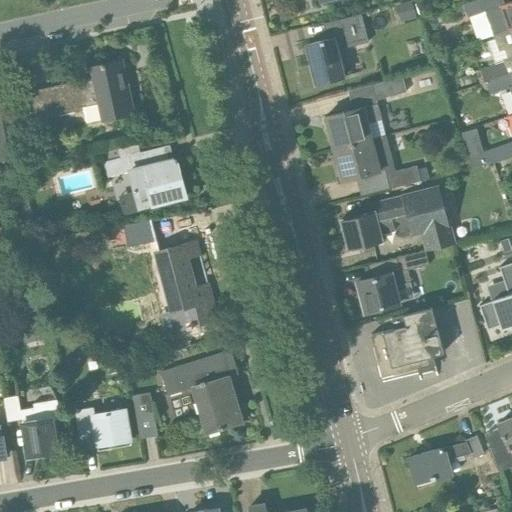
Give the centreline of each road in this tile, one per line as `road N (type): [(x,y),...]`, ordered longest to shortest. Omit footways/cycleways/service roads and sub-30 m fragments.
road 1 (residential): [(0,503),(347,444)]
road 2 (tertiary): [(347,444),(290,220)]
road 3 (residential): [(347,444),(511,373)]
road 4 (residential): [(0,34),(160,0)]
